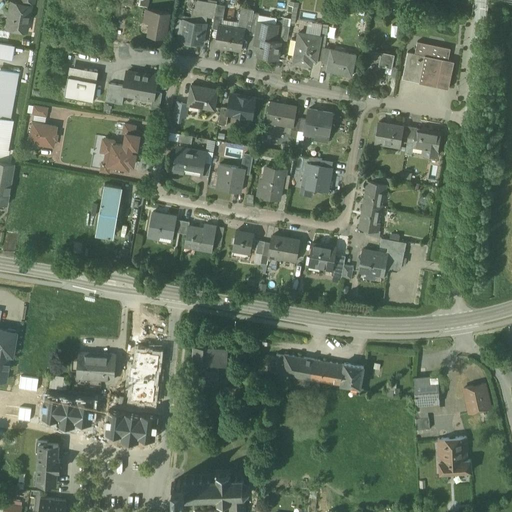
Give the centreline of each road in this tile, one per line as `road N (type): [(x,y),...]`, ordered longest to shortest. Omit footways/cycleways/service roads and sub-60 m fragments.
road 1 (residential): [(361,104),(267,77),(182,66),(174,72),(154,176),(161,195),(246,216),(330,226),(345,215)]
road 2 (secondary): [(455,320),(339,321),(174,294)]
road 3 (residential): [(174,294),(158,511)]
road 4 (unclassified): [(455,320),(469,120)]
road 5 (secondary): [(174,294),(0,263)]
road 6 (unclassified): [(469,120),(480,0)]
